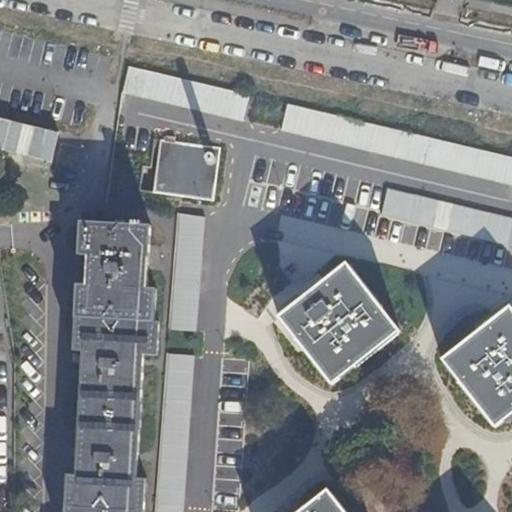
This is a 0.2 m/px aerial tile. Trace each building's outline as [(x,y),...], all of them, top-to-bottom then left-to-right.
[(125,89),(511,183),(511,155),(130,63),(125,89)] [(219,148),(159,139),(152,194),(212,201),(219,148)] [(269,186),(511,244),(511,218),(304,167),(276,160),(269,186)] [(80,227),(80,236),(102,239),(104,228),(80,227)] [(148,229),(104,228),(102,239),(148,245),(148,229)] [(81,350),(80,413),(95,412),(102,239),(80,236),(79,258),(89,258),(88,289),(78,289),(76,350),(81,350)] [(147,291),(148,245),(102,239),(95,412),(90,510),(90,511),(142,511),(143,481),(137,480),(141,356),(154,357),(156,291),(147,291)] [(397,331),(344,265),(322,283),(302,299),(279,317),(331,385),(397,331)] [(296,291),(302,299),(322,283),(315,275),(296,291)] [(511,309),(509,306),(442,359),(495,427),(511,413),(511,309)] [(287,357),(266,376),(287,398),(308,379),(287,357)] [(68,477),(67,509),(90,510),(95,412),(80,413),(78,477),(68,477)] [(300,511),(344,511),(327,491),(303,510),(300,511)] [(284,511),(300,511),(303,510),(297,502),(284,511)]
